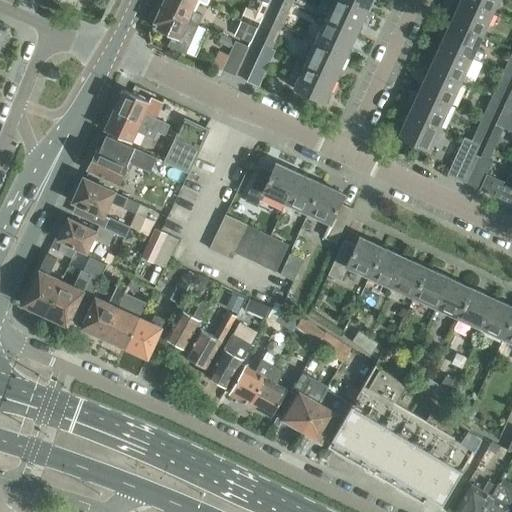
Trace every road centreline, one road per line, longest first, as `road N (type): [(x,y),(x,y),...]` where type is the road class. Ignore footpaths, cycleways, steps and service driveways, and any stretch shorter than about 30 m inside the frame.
road 1 (residential): [(371,511),(0,338)]
road 2 (primary): [(302,511),(0,387)]
road 3 (residential): [(345,157),(109,55)]
road 4 (tertiary): [(0,307),(82,108)]
road 5 (residential): [(511,233),(345,157)]
road 6 (residential): [(345,157),(415,0)]
road 7 (primary): [(0,442),(136,490)]
